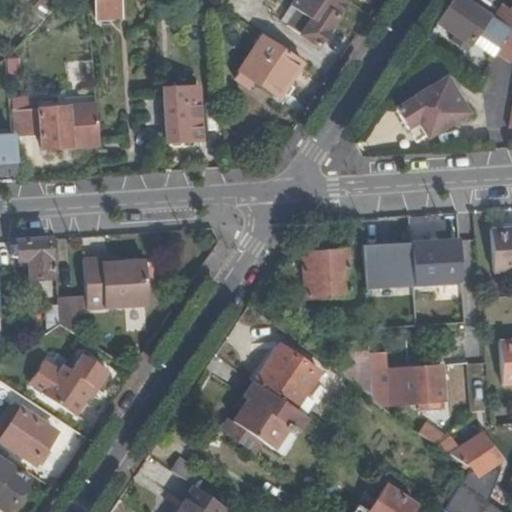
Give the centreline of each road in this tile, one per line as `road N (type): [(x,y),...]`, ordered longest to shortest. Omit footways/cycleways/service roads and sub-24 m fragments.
road 1 (residential): [(75,511),(288,194)]
road 2 (residential): [(288,194),(0,212)]
road 3 (residential): [(288,194),(416,0)]
road 4 (residential): [(511,176),(288,194)]
